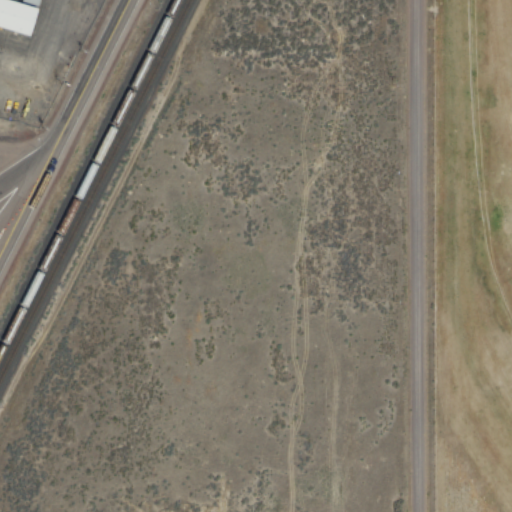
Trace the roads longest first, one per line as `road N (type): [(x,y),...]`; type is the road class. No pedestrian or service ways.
road 1 (residential): [(424,511),(419,0)]
road 2 (trunk): [(0,267),(74,120)]
road 3 (trunk): [(74,120),(134,0)]
road 4 (trunk): [(74,120),(0,217)]
